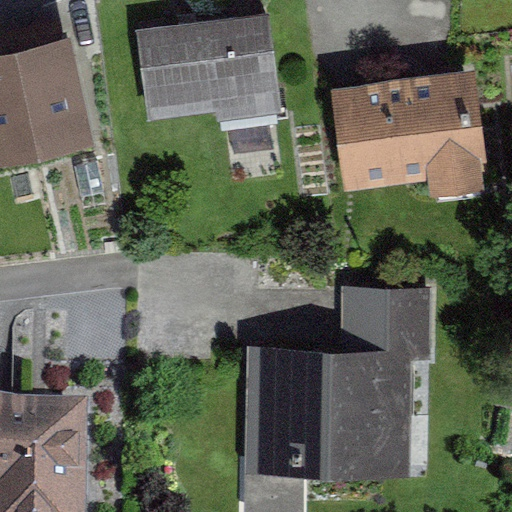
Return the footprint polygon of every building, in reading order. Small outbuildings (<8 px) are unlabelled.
[(265,9),(135,28),(146,106),(276,87),(265,9)] [(76,28),(0,44),(0,156),(100,135),(76,28)] [(478,66),(333,87),(347,186),(493,165),(478,66)] [(342,344),(244,342),(239,511),(306,511),(307,473),(410,472),(412,357),(430,357),(430,283),(343,282),(342,344)] [(330,320),(329,289),(253,292),(254,323),(330,320)] [(81,511),(82,405),(0,404),(0,511),(81,511)]
